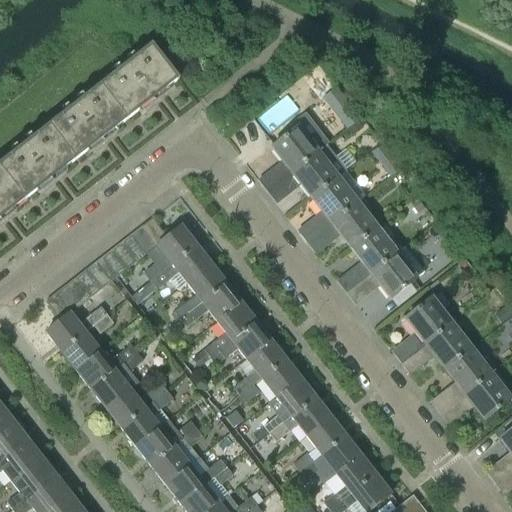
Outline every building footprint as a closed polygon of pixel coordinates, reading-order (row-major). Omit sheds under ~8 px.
[(99,87),(126,122),(178,82),(151,47),(99,87)] [(48,127),(75,162),(126,122),(99,87),(48,127)] [(335,89),(322,99),(342,124),(355,114),(335,89)] [(347,131),(352,138),(362,130),(357,123),(347,131)] [(0,164),(0,171),(24,202),(75,162),(48,127),(0,164)] [(317,155),(317,154),(297,129),(271,149),(283,164),(258,183),(266,194),(317,155)] [(266,194),(275,205),(299,185),(311,200),(337,180),(346,172),(326,147),(317,154),(317,155),(266,194)] [(390,179),(401,171),(395,163),(384,171),(390,179)] [(0,220),(24,202),(0,171),(0,220)] [(337,180),(311,200),(322,214),(297,234),(305,243),(356,205),(337,180)] [(410,204),(417,214),(424,208),(417,199),(410,204)] [(356,205),(305,243),(314,255),(339,236),(350,250),(376,230),(356,205)] [(166,240),(151,221),(141,229),(155,248),(156,247),(166,240)] [(171,266),(196,247),(181,228),(166,240),(156,247),(171,266)] [(155,248),(141,229),(130,237),(145,256),(155,248)] [(376,230),(350,250),(362,265),(337,285),(345,295),(396,256),(376,230)] [(145,256),(130,237),(120,245),(135,264),(145,256)] [(135,264),(120,245),(110,253),(125,272),(135,264)] [(211,266),(196,247),(171,266),(171,267),(150,283),(156,291),(177,274),(186,285),(211,266)] [(100,261),(115,280),(125,272),(110,253),(100,261)] [(396,256),(345,295),(353,306),(378,286),(390,301),(415,280),(396,256)] [(85,272),(100,291),(110,283),(95,264),(85,272)] [(179,322),(226,285),(211,266),(186,285),(195,297),(173,314),(179,322)] [(100,291),(85,272),(75,280),(90,299),(100,291)] [(90,299),(75,280),(65,288),(79,307),(90,299)] [(241,304),(226,285),(179,322),(185,330),(207,312),(216,324),(241,304)] [(79,307),(65,288),(54,296),(69,315),(79,307)] [(148,297),(142,290),(131,299),(137,307),(148,298),(148,297)] [(69,315),(54,296),(45,303),(60,322),(69,315)] [(417,335),(391,354),(400,365),(450,326),(430,300),(405,320),(417,335)] [(198,368),(209,359),(256,323),(241,304),(216,324),(225,335),(203,352),(204,353),(193,361),(198,368)] [(511,314),(506,306),(494,315),(502,325),(511,317),(511,314)] [(69,315),(60,322),(44,334),(59,353),(84,334),(92,328),(106,317),(100,308),(78,325),(69,315)] [(106,317),(92,328),(99,336),(113,325),(106,317)] [(271,342),(256,323),(209,359),(215,367),(237,351),(245,362),(271,342)] [(450,326),(400,365),(408,376),(433,356),(445,371),(470,351),(450,326)] [(84,334),(59,353),(74,372),(99,353),(84,334)] [(260,381),(285,361),(271,342),(245,362),(254,373),(233,390),(239,398),(252,387),(260,381)] [(99,353),(74,372),(89,391),(114,372),(122,366),(136,355),(130,347),(108,364),(99,353)] [(470,351),(445,371),(456,385),(431,405),(439,416),(490,376),(470,351)] [(122,366),(128,373),(142,363),(136,355),(122,366)] [(213,365),(209,360),(203,365),(207,370),(213,365)] [(300,380),(285,361),(260,381),(275,400),(300,380)] [(114,372),(89,391),(104,410),(129,391),(114,372)] [(490,376),(439,416),(447,426),(473,406),(484,421),(509,402),(490,376)] [(290,419),(315,399),(300,380),(275,400),(290,419)] [(153,403),(166,393),(160,385),(146,396),(152,404),(153,403)] [(245,405),(258,395),(252,387),(239,398),(245,405)] [(119,429),(144,410),(129,391),(104,410),(119,429)] [(166,393),(153,403),(152,404),(144,410),(119,429),(134,449),(159,429),(150,418),(172,401),(166,393)] [(330,419),(315,399),(290,419),(305,438),(330,419)] [(0,429),(11,421),(0,406),(0,429)] [(263,428),(268,436),(282,425),(276,418),(263,428)] [(320,457),(345,438),(330,419),(305,438),(320,457)] [(508,433),(511,430),(511,419),(502,427),(508,433)] [(0,460),(26,440),(11,421),(0,429),(0,460)] [(167,422),(159,429),(134,449),(149,468),(174,448),(182,442),(196,431),(190,423),(176,434),(167,422)] [(288,433),(282,425),(268,436),(275,444),(288,433)] [(494,486),(511,471),(511,430),(508,433),(499,440),(511,455),(486,475),(494,486)] [(202,439),(196,431),(182,442),(188,450),(202,439)] [(360,457),(345,438),(320,457),(335,476),(360,457)] [(0,473),(10,466),(18,477),(41,459),(26,440),(0,460),(0,473)] [(149,468),(164,487),(189,467),(174,448),(149,468)] [(292,466),(298,474),(312,463),(306,456),(292,466)] [(327,511),(328,511),(375,476),(360,457),(335,476),(344,488),(322,504),(327,511)] [(55,478),(41,459),(18,477),(27,488),(6,505),(11,511),(25,502),(33,496),(33,495),(55,478)] [(198,479),(189,467),(164,487),(179,506),(204,486),(204,487),(212,480),(225,469),(219,462),(198,479)] [(318,471),(312,463),(298,474),(305,482),(318,471)] [(212,480),(218,488),(232,477),(225,469),(212,480)] [(511,471),(494,486),(502,496),(511,488),(511,471)] [(368,511),(390,495),(375,476),(328,511),(344,511),(356,503),(362,511),(368,511)] [(45,511),(50,511),(70,497),(55,478),(33,495),(33,496),(25,502),(11,511),(28,511),(39,504),(45,511)] [(209,511),(219,505),(218,505),(204,487),(204,486),(179,506),(183,511),(209,511)] [(261,503),(256,495),(249,500),(255,508),(261,503)] [(82,511),(70,497),(50,511),(82,511)] [(249,511),(255,508),(249,500),(236,511),(227,498),(218,505),(219,505),(209,511),(249,511)] [(413,511),(419,507),(412,498),(393,511),(413,511)]
